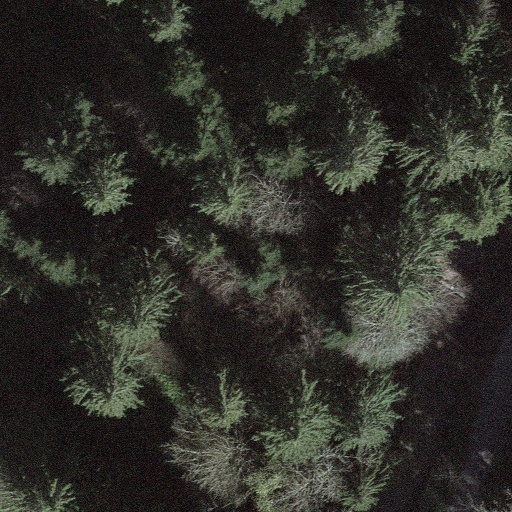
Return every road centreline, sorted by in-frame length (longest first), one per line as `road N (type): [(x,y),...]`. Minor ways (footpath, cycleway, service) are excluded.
road 1 (track): [(379,511),(452,339),(499,286),(511,282)]
road 2 (unclassified): [(468,511),(511,381)]
